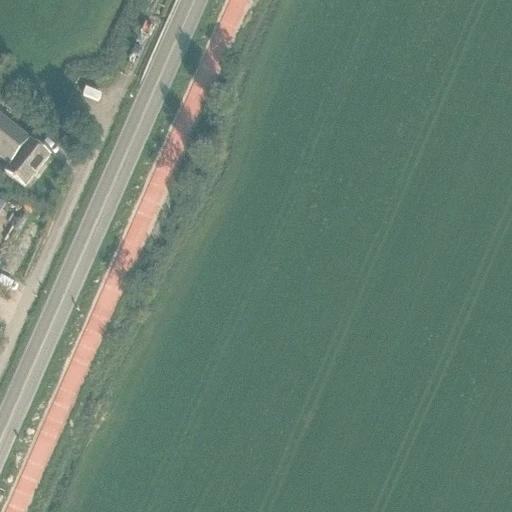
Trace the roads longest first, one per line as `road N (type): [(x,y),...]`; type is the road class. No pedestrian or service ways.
road 1 (unclassified): [(18,511),(239,0)]
road 2 (trunk): [(0,445),(192,0)]
road 3 (unclassified): [(0,356),(118,93)]
